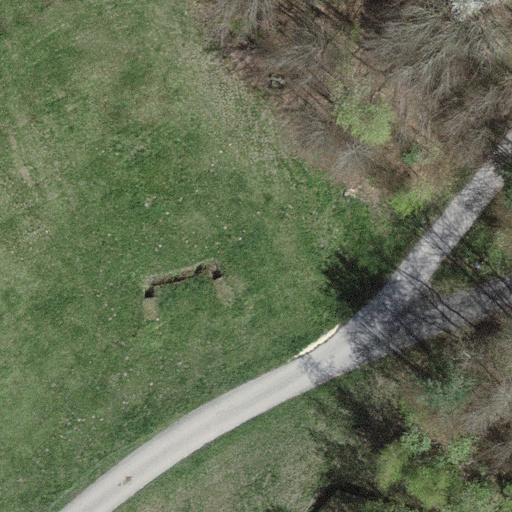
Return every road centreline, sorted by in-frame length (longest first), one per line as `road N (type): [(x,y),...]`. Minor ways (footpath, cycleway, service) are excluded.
road 1 (track): [(511,151),(416,269),(383,329),(239,401),(85,511)]
road 2 (track): [(511,287),(383,329)]
